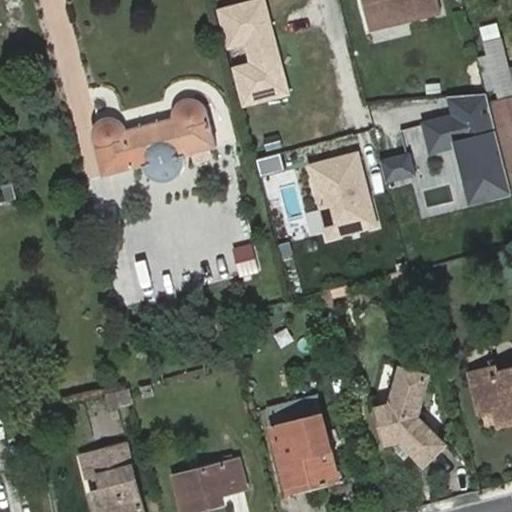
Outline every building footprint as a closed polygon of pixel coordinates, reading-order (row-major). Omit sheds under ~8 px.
[(267,0),(252,0),(217,9),(242,107),(291,95),(267,0)] [(364,0),(372,29),(444,12),(441,0),(364,0)] [(511,74),(505,49),(479,55),(489,94),(490,98),(511,93),(511,74)] [(511,184),(489,94),(452,96),(458,114),(427,123),(435,148),(457,142),(474,201),(511,189),(511,184)] [(495,102),(511,168),(511,105),(510,98),(495,102)] [(184,157),(215,149),(207,116),(201,105),(195,102),(188,101),(181,104),(176,109),(173,116),(174,121),(125,133),(122,128),(116,121),(109,121),(99,123),(93,131),(91,140),(100,180),(140,169),(144,177),(149,182),(159,186),(165,185),(174,182),(182,174),(184,165),(184,157)] [(360,150),(306,163),(326,241),(379,227),(360,150)] [(257,243),(238,246),(244,270),(262,267),(257,243)] [(209,333),(192,337),(198,363),(215,360),(209,333)] [(470,373),(480,411),(495,408),(499,424),(511,420),(511,361),(495,365),(493,357),(488,359),(490,367),(470,373)] [(377,410),(385,446),(401,443),(427,466),(447,445),(420,419),(427,392),(431,377),(405,370),(394,407),(377,410)] [(272,407),(293,488),(333,478),(326,449),(332,447),(319,396),(272,407)] [(142,511),(126,444),(93,452),(102,491),(97,493),(90,494),(94,511),(142,511)] [(339,445),(332,447),(326,449),(333,478),(346,475),(339,445)] [(102,491),(93,452),(81,456),(86,476),(93,475),(97,493),(102,491)] [(240,460),(177,477),(186,511),(192,511),(227,503),(225,493),(248,488),(240,460)]
